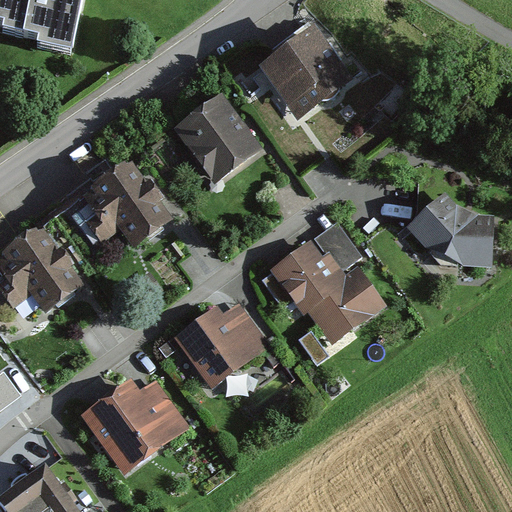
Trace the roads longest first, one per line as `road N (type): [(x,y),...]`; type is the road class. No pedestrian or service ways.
road 1 (residential): [(351,186),(0,447)]
road 2 (residential): [(265,0),(0,182)]
